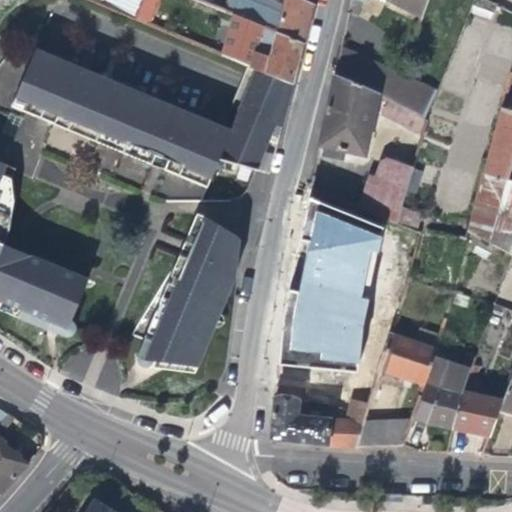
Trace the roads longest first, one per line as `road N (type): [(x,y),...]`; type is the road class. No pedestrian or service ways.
road 1 (residential): [(332,0),(276,215),(239,430),(215,480)]
road 2 (unclassified): [(89,426),(215,480)]
